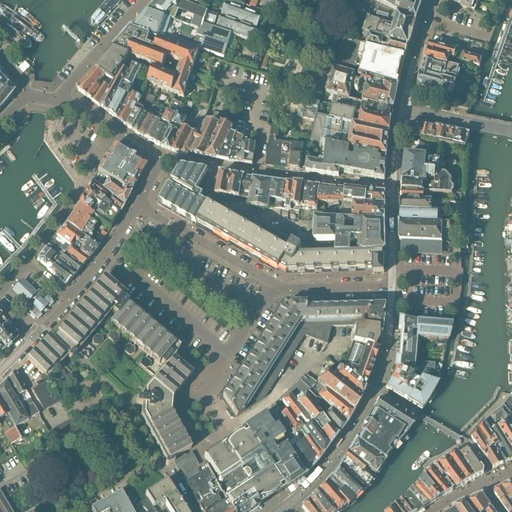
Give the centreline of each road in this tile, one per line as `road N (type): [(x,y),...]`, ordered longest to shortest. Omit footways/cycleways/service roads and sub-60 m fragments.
road 1 (residential): [(279,511),(320,475),(375,390),(390,341),(390,287)]
road 2 (residential): [(216,167),(393,187)]
road 3 (residential): [(231,428),(204,389),(274,286)]
road 4 (residential): [(117,131),(24,261)]
road 5 (tertiary): [(274,286),(136,207)]
road 6 (residential): [(60,101),(143,0)]
